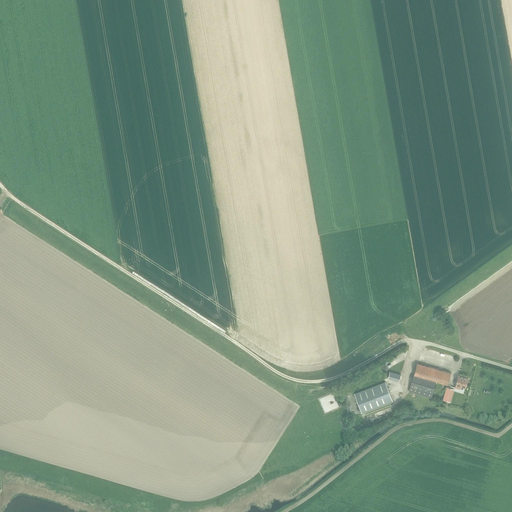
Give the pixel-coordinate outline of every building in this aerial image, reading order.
[(449,356),(445,354),(438,350),(435,357),(437,358),(436,359),(442,361),(443,359),(451,364),(453,360),(448,357),(449,356)] [(431,397),(436,381),(448,384),(451,372),(417,363),(409,391),(431,397)] [(399,381),(401,375),(390,372),(388,378),(399,381)] [(466,386),(468,378),(459,375),(455,387),(461,389),(462,385),(466,386)] [(362,413),(393,401),(386,382),(355,395),(362,413)] [(333,393),(319,399),(325,412),(339,407),(333,393)]
